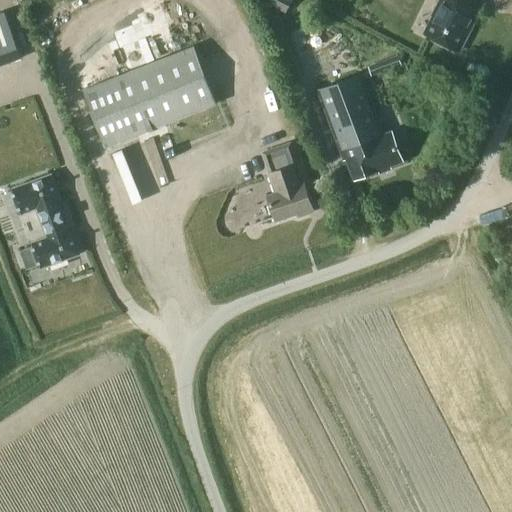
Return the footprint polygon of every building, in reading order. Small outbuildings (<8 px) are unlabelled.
[(444,0),(426,35),(459,51),(467,35),(463,33),(475,10),(466,5),(468,0),(444,0)] [(4,11),(0,12),(0,65),(21,58),(4,11)] [(105,148),(216,103),(194,47),(84,93),(105,148)] [(361,74),(317,91),(340,151),(343,150),(354,180),(378,170),(379,173),(391,169),(390,166),(402,161),(391,131),(372,138),(364,116),(375,112),(361,74)] [(299,216),(313,211),(304,183),(297,185),(291,166),(297,164),(290,143),(262,152),(269,173),(268,173),(275,193),(267,196),(275,221),(298,213),(299,216)] [(38,264),(40,268),(79,253),(70,229),(68,229),(57,200),(59,199),(50,174),(11,189),(20,214),(36,208),(47,237),(31,243),(32,247),(20,251),(27,268),(38,264)]
